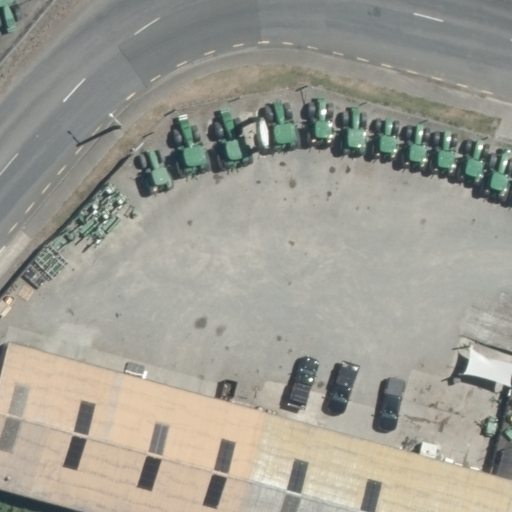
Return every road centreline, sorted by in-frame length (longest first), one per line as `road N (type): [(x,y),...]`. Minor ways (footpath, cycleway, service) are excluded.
road 1 (secondary): [(0,176),(108,55),(145,28),(210,0)]
road 2 (secondary): [(346,0),(511,40)]
